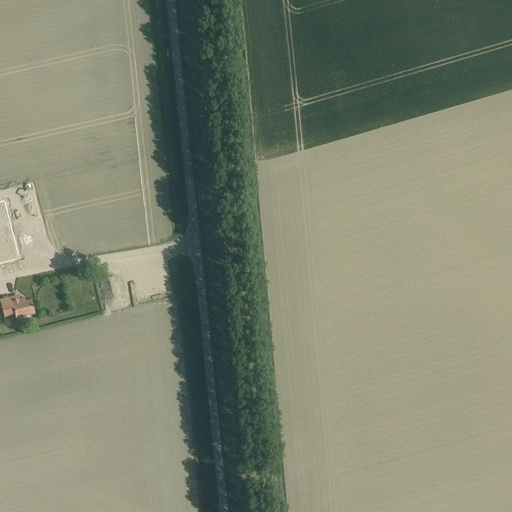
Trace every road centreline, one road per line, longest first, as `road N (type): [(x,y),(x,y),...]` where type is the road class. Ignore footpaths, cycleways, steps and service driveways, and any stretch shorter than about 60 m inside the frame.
road 1 (unclassified): [(171,0),(223,511)]
road 2 (track): [(275,511),(228,0)]
